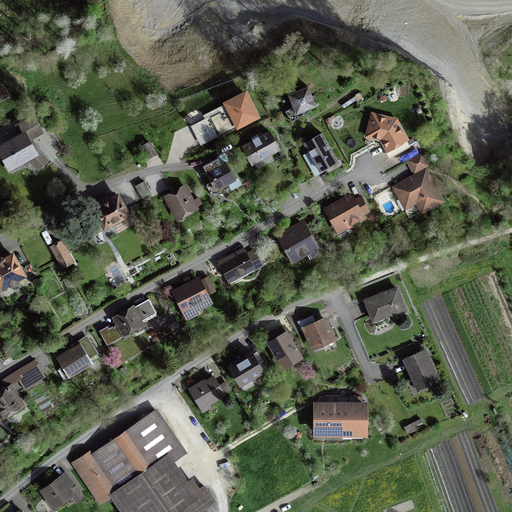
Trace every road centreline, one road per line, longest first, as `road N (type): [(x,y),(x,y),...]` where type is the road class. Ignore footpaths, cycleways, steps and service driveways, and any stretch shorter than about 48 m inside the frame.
road 1 (residential): [(0,375),(373,162)]
road 2 (residential): [(332,292),(218,347),(0,501)]
road 3 (residential): [(0,240),(117,180),(189,164)]
road 4 (track): [(511,231),(332,292)]
